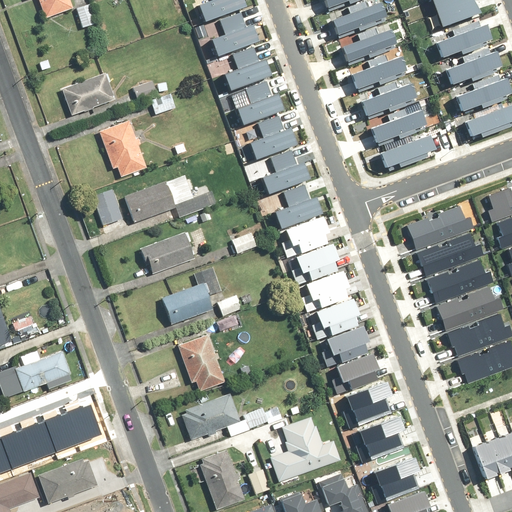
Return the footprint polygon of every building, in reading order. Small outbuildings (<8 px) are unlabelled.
[(75,10),(71,0),(28,0),(29,0),(39,0),(47,20),(75,10)] [(204,0),(196,3),(202,18),(243,3),(242,0),(204,0)] [(348,10),(328,18),(334,34),(354,26),(355,29),(383,18),(377,2),(366,6),(363,0),(361,0),(346,6),(348,10)] [(428,0),(432,11),(461,0),(428,0)] [(468,0),(461,0),(432,11),(437,24),(473,11),(468,0)] [(98,26),(92,5),(77,10),(83,30),(98,26)] [(209,39),(215,55),(256,39),(250,24),(246,25),(240,11),(219,19),(224,33),(209,39)] [(454,34),(434,41),(439,56),(459,49),(460,52),(486,43),(485,40),(490,38),(485,23),(479,25),(477,20),(452,29),(454,34)] [(358,37),(338,45),(344,60),(364,53),(365,55),(393,44),(387,28),(375,33),(373,26),(356,32),(358,37)] [(221,73),(227,89),(268,74),(262,58),(257,60),(252,46),(231,54),(236,68),(221,73)] [(464,61),(444,68),(449,83),(469,76),(470,79),(495,70),(494,67),(500,65),(494,50),(489,52),(487,47),(462,56),(464,61)] [(370,64),(350,72),(356,87),(376,80),(377,82),(405,72),(399,56),(387,60),(385,53),(368,60),(370,64)] [(117,101),(108,74),(63,90),(73,117),(117,101)] [(473,88),(454,95),(459,109),(478,102),(479,105),(505,96),(504,94),(509,92),(504,77),(498,78),(497,74),(471,82),(473,88)] [(379,91),(359,98),(365,114),(385,106),(386,109),(414,98),(408,82),(397,86),(394,79),(377,86),(379,91)] [(153,94),(149,80),(127,87),(132,101),(153,94)] [(236,108),(242,123),(283,108),(277,93),(272,94),(267,80),(245,88),(251,102),(236,108)] [(172,108),(167,92),(146,100),(151,115),(172,108)] [(511,103),(464,121),(469,135),(481,131),(482,134),(511,124),(510,119),(511,118),(511,103)] [(389,119),(369,127),(375,142),(395,135),(396,138),(424,127),(418,111),(407,115),(404,108),(387,115),(389,119)] [(249,143),(255,158),(296,143),(290,127),(285,129),(280,115),(258,123),(264,137),(249,143)] [(143,167),(126,119),(93,131),(107,169),(112,167),(116,177),(143,167)] [(427,134),(378,151),(383,166),(395,162),(396,165),(425,155),(423,150),(432,147),(427,134)] [(232,143),(218,147),(222,158),(236,153),(232,143)] [(261,177),(267,192),(308,177),(302,161),(298,163),(292,149),(271,157),(276,171),(261,177)] [(118,198),(127,223),(171,207),(174,216),(212,201),(208,190),(190,197),(181,174),(118,198)] [(272,211),(278,226),(319,211),(313,195),(308,197),(303,183),(282,191),(287,205),(272,211)] [(491,219),(511,210),(511,189),(510,190),(509,187),(486,195),(490,208),(487,210),(491,219)] [(117,218),(108,188),(88,194),(97,224),(117,218)] [(413,237),(416,245),(470,226),(467,217),(464,218),(459,205),(436,214),(437,217),(429,220),(428,217),(406,224),(411,238),(413,237)] [(281,244),(285,256),(325,241),(322,232),(326,231),(320,214),(278,230),(283,243),(281,244)] [(500,245),(511,240),(511,215),(495,222),(500,235),(497,236),(500,245)] [(248,232),(230,239),(236,253),(254,245),(248,232)] [(182,233),(139,249),(148,274),(191,258),(182,233)] [(425,265),(428,273),(482,254),(478,245),(475,246),(471,233),(447,242),(448,245),(440,248),(439,245),(418,252),(422,266),(425,265)] [(291,271),(296,283),(335,269),(332,260),(337,258),(331,241),(288,257),(293,270),(291,271)] [(434,290),(438,299),(491,280),(488,270),(485,272),(480,259),(457,267),(458,270),(450,273),(449,270),(427,278),(432,291),(434,290)] [(302,298),(306,310),(346,296),(342,287),(347,285),(341,269),(299,284),(304,297),(302,298)] [(169,323),(210,307),(200,281),(159,297),(169,323)] [(445,317),(448,325),(502,306),(499,297),(496,298),(491,285),(468,293),(469,296),(461,299),(460,296),(438,304),(443,317),(445,317)] [(233,294),(212,302),(218,318),(239,309),(233,294)] [(313,325),(317,337),(357,323),(354,314),(359,312),(352,296),(310,311),(315,324),(313,325)] [(0,346),(14,341),(0,304),(0,346)] [(51,306),(43,310),(50,324),(57,321),(51,306)] [(454,345),(457,353),(511,334),(508,325),(505,326),(500,313),(477,321),(478,324),(470,327),(469,324),(447,332),(452,345),(454,345)] [(32,314),(13,322),(20,337),(38,329),(32,314)] [(322,353),(327,365),(366,351),(363,342),(368,340),(362,324),(319,339),(324,352),(322,353)] [(220,383),(204,335),(172,346),(185,383),(191,381),(194,391),(220,383)] [(463,370),(466,379),(511,362),(511,348),(509,339),(485,347),(486,350),(478,353),(477,350),(455,358),(460,371),(463,370)] [(18,368),(17,366),(0,372),(0,380),(7,398),(48,383),(50,390),(77,381),(66,350),(18,368)] [(332,380),(336,392),(376,378),(373,369),(377,367),(371,351),(329,366),(334,379),(332,380)] [(351,409),(356,421),(389,411),(384,396),(390,394),(386,382),(345,395),(350,409),(351,409)] [(227,435),(243,430),(240,419),(235,421),(226,394),(180,408),(182,413),(176,414),(184,439),(203,433),(204,437),(212,434),(211,429),(224,425),(227,435)] [(0,473),(103,435),(92,405),(83,408),(82,407),(0,437),(0,473)] [(259,408),(241,414),(245,429),(264,423),(259,408)] [(265,457),(274,482),(337,461),(330,441),(318,445),(308,415),(278,426),(283,440),(279,441),(283,451),(265,457)] [(364,442),(368,455),(401,444),(397,429),(403,427),(399,415),(358,429),(362,443),(364,442)] [(511,461),(511,446),(506,429),(492,434),(503,464),(511,461)] [(503,464),(492,434),(479,438),(489,469),(503,464)] [(489,469),(479,438),(465,443),(476,474),(489,469)] [(239,498),(221,448),(196,458),(198,462),(193,464),(195,467),(190,469),(195,482),(199,481),(210,509),(239,498)] [(378,482),(383,495),(416,485),(411,470),(417,468),(413,456),(372,469),(377,483),(378,482)] [(89,457),(40,474),(51,504),(99,486),(89,457)] [(266,488),(258,466),(242,472),(250,494),(266,488)] [(316,480),(326,504),(338,499),(342,511),(364,511),(353,484),(345,487),(339,471),(316,480)] [(0,511),(9,511),(7,505),(36,494),(28,473),(0,482),(0,511)] [(277,496),(282,511),(320,511),(315,498),(301,503),(296,489),(277,496)] [(389,511),(425,511),(424,506),(427,504),(422,489),(386,501),(389,511)]
